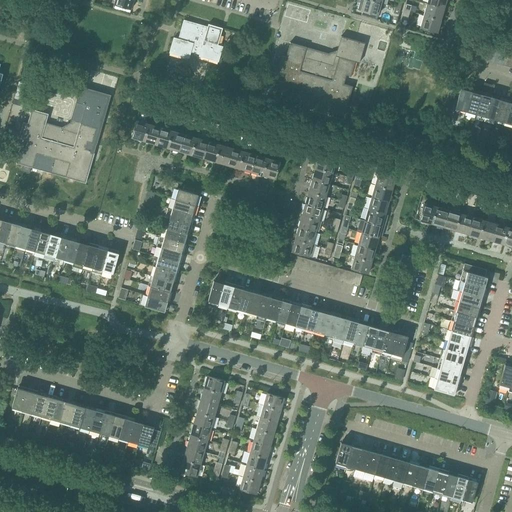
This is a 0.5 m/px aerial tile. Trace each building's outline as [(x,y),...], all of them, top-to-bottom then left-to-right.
[(133,0),(115,0),(114,4),(131,9),(133,0)] [(360,2),(358,9),(361,10),(363,11),(361,14),(377,19),(378,15),(381,3),(370,0),(363,0),(363,3),(360,2)] [(427,0),(427,3),(444,8),(446,0),(427,0)] [(427,3),(424,15),(441,20),(444,8),(427,3)] [(441,20),(424,15),(420,27),(437,32),(441,20)] [(223,28),(208,24),(208,26),(184,20),(179,38),(174,37),(169,53),(189,58),(191,52),(199,54),(199,56),(219,61),(223,46),(218,44),(223,28)] [(275,96),(291,101),(295,86),(313,92),(309,106),(344,116),(353,86),(344,83),(346,75),(351,76),(355,62),(359,63),(365,43),(341,36),(341,37),(336,55),(307,47),(290,42),(286,57),(282,55),(277,71),(287,73),(284,82),(279,81),(275,96)] [(470,56),(476,57),(479,46),(474,44),(470,56)] [(476,57),(481,59),(485,48),(479,46),(476,57)] [(481,59),(487,61),(490,49),(485,48),(481,59)] [(487,61),(493,62),(496,51),(490,49),(487,61)] [(493,62),(498,64),(501,52),(496,51),(493,62)] [(498,64),(504,65),(507,54),(501,52),(498,64)] [(14,98),(21,100),(26,84),(19,82),(14,98)] [(21,147),(16,163),(23,165),(22,171),(29,173),(31,167),(32,167),(53,173),(86,183),(97,144),(105,115),(111,94),(110,94),(82,86),(80,86),(76,102),(70,122),(69,125),(65,129),(62,128),(45,123),(48,114),(32,109),(28,123),(23,122),(19,137),(28,140),(26,149),(21,147)] [(455,108),(466,111),(472,91),(461,88),(455,108)] [(466,111),(475,114),(481,94),(472,91),(466,111)] [(475,114),(485,117),(491,97),(481,94),(475,114)] [(485,117),(495,119),(500,99),(491,97),(485,117)] [(495,119),(504,122),(510,102),(500,99),(495,119)] [(131,137),(144,141),(149,124),(136,120),(131,137)] [(144,141),(156,144),(161,127),(149,124),(144,141)] [(473,126),(470,136),(476,137),(479,128),(473,126)] [(156,144),(168,148),(172,130),(161,127),(156,144)] [(168,148),(179,151),(184,134),(172,130),(168,148)] [(179,151),(191,155),(196,137),(184,134),(179,151)] [(191,155),(203,158),(208,141),(196,137),(191,155)] [(203,158),(215,161),(220,144),(208,141),(203,158)] [(215,161),(227,165),(232,148),(220,144),(215,161)] [(227,165),(239,168),(244,151),(232,148),(227,165)] [(239,168),(251,172),(256,154),(244,151),(239,168)] [(251,172),(263,175),(268,158),(256,154),(251,172)] [(319,155),(316,167),(333,172),(336,160),(319,155)] [(268,158),(263,175),(275,179),(280,161),(268,158)] [(316,167),(312,179),(329,184),(333,172),(316,167)] [(379,172),(375,184),(392,189),(396,177),(379,172)] [(312,179),(309,191),(326,196),(329,184),(312,179)] [(178,188),(175,199),(195,204),(198,194),(193,193),(195,187),(184,184),(183,189),(178,188)] [(375,184),(372,196),(389,201),(392,189),(375,184)] [(309,191),(305,203),(323,208),(326,196),(309,191)] [(372,196),(368,208),(386,213),(389,201),(372,196)] [(175,199),(172,208),(192,214),(195,204),(175,199)] [(146,201),(144,207),(150,209),(152,203),(146,201)] [(305,203),(302,215),(319,220),(323,208),(305,203)] [(419,220),(432,223),(437,206),(424,203),(419,220)] [(432,223),(444,227),(449,210),(437,206),(432,223)] [(172,208),(170,218),(190,224),(192,214),(172,208)] [(368,208),(365,220),(385,226),(387,219),(384,218),(386,213),(368,208)] [(444,227),(455,230),(460,213),(449,210),(444,227)] [(455,230),(467,234),(472,216),(460,213),(455,230)] [(302,215),(298,227),(316,232),(319,220),(302,215)] [(467,234),(479,237),(484,220),(472,216),(467,234)] [(170,218),(167,228),(187,233),(190,224),(170,218)] [(361,219),(358,231),(361,232),(379,237),(380,232),(383,233),(385,226),(365,220),(361,219)] [(0,227),(0,240),(6,242),(12,222),(2,220),(0,227)] [(479,237),(491,241),(496,223),(484,220),(479,237)] [(6,242),(16,245),(22,225),(12,222),(6,242)] [(140,222),(137,229),(145,231),(147,224),(140,222)] [(491,241),(503,244),(508,227),(496,223),(491,241)] [(16,245),(25,248),(31,228),(22,225),(16,245)] [(298,227),(295,239),(312,244),(316,232),(298,227)] [(503,244),(511,246),(511,227),(508,227),(503,244)] [(25,248),(35,251),(41,231),(31,228),(25,248)] [(167,228),(164,237),(184,243),(187,233),(167,228)] [(34,254),(44,257),(50,233),(41,231),(35,251),(34,254)] [(361,232),(358,244),(375,249),(379,237),(361,232)] [(53,260),(54,256),(60,236),(50,233),(44,257),(53,260)] [(54,256),(64,259),(70,239),(60,236),(54,256)] [(164,237),(161,247),(181,253),(184,243),(164,237)] [(64,259),(74,262),(79,242),(70,239),(64,259)] [(312,244),(295,239),(291,251),(313,257),(316,245),(312,244)] [(72,266),(82,268),(89,244),(79,242),(74,262),(72,266)] [(82,268),(92,271),(99,247),(89,244),(82,268)] [(358,244),(355,256),(372,261),(375,249),(358,244)] [(154,255),(159,256),(179,262),(181,253),(161,247),(157,245),(154,255)] [(99,247),(92,271),(101,274),(102,270),(108,250),(99,247)] [(119,253),(108,250),(102,270),(113,273),(119,253)] [(292,267),(298,269),(301,257),(296,255),(292,267)] [(159,256),(156,266),(176,272),(179,262),(159,256)] [(372,261),(355,256),(351,268),(368,273),(372,261)] [(298,269),(304,270),(307,259),(301,257),(298,269)] [(304,270),(309,272),(313,260),(307,259),(304,270)] [(309,272),(315,273),(318,262),(313,260),(309,272)] [(315,273),(320,275),(324,264),(318,262),(315,273)] [(465,263),(460,280),(484,287),(487,277),(485,276),(487,269),(465,263)] [(320,275),(326,277),(329,265),(324,264),(320,275)] [(326,277),(331,278),(335,267),(329,265),(326,277)] [(156,266),(153,276),(173,281),(176,272),(156,266)] [(331,278),(337,280),(340,268),(335,267),(331,278)] [(337,280),(342,281),(346,270),(340,268),(337,280)] [(342,281),(348,283),(351,271),(346,270),(342,281)] [(348,283),(353,285),(357,273),(351,271),(348,283)] [(357,273),(353,285),(359,286),(362,275),(357,273)] [(438,274),(435,283),(443,285),(445,276),(438,274)] [(153,276),(150,285),(170,291),(173,281),(153,276)] [(208,300),(219,303),(224,283),(214,280),(208,300)] [(460,280),(457,290),(459,291),(482,297),(484,287),(460,280)] [(219,303),(228,306),(234,286),(224,283),(219,303)] [(150,285),(147,295),(168,301),(170,291),(150,285)] [(228,306),(238,309),(244,289),(234,286),(228,306)] [(128,289),(121,287),(119,294),(126,296),(128,289)] [(238,309),(247,311),(253,291),(244,289),(238,309)] [(247,311),(257,314),(263,294),(253,291),(247,311)] [(459,291),(457,300),(459,301),(479,307),(482,297),(459,291)] [(143,293),(140,304),(165,311),(168,301),(147,295),(143,293)] [(265,322),(267,317),(272,297),(263,294),(257,314),(256,319),(265,322)] [(267,317),(276,320),(282,300),(272,297),(267,317)] [(276,320),(286,323),(292,303),(282,300),(276,320)] [(459,301),(456,311),(476,316),(479,307),(459,301)] [(286,323),(295,325),(301,305),(292,303),(286,323)] [(295,325),(305,328),(311,308),(301,305),(295,325)] [(305,328),(315,331),(320,311),(311,308),(305,328)] [(315,331),(324,334),(330,314),(320,311),(315,331)] [(456,311),(453,320),(473,326),(476,316),(456,311)] [(324,334),(334,336),(340,316),(330,314),(324,334)] [(342,344),(344,339),(349,319),(340,316),(334,336),(333,341),(342,344)] [(344,339),(353,342),(359,322),(349,319),(344,339)] [(453,320),(450,330),(471,335),(473,326),(453,320)] [(353,342),(363,345),(369,325),(359,322),(353,342)] [(424,322),(421,332),(427,333),(429,324),(424,322)] [(363,345),(361,349),(371,352),(378,327),(369,325),(363,345)] [(371,352),(381,355),(388,330),(378,327),(371,352)] [(388,330),(381,355),(390,358),(397,333),(388,330)] [(450,330),(448,339),(468,345),(471,335),(450,330)] [(408,336),(407,336),(397,333),(390,358),(401,361),(401,360),(408,362),(412,345),(406,343),(406,341),(408,336)] [(448,339),(445,349),(465,355),(468,345),(448,339)] [(445,349),(442,359),(462,364),(465,355),(445,349)] [(442,359),(439,368),(459,374),(462,364),(442,359)] [(499,384),(510,387),(511,377),(511,365),(505,364),(499,384)] [(439,368),(437,378),(457,384),(459,374),(439,368)] [(404,372),(397,370),(395,377),(402,379),(404,372)] [(207,375),(204,387),(221,392),(225,380),(207,375)] [(457,384),(437,378),(434,388),(454,394),(457,384)] [(12,407),(22,410),(28,390),(18,387),(12,407)] [(204,387),(200,399),(218,404),(221,392),(204,387)] [(22,410),(32,413),(38,393),(28,390),(22,410)] [(267,392),(263,405),(281,410),(284,397),(267,392)] [(32,413),(42,416),(47,395),(38,393),(32,413)] [(8,395),(4,410),(10,412),(15,397),(8,395)] [(42,416),(51,418),(57,398),(47,395),(42,416)] [(487,397),(485,403),(492,405),(494,399),(487,397)] [(51,418),(61,421),(67,401),(57,398),(51,418)] [(200,399),(197,411),(214,416),(218,404),(200,399)] [(61,421),(71,424),(76,404),(67,401),(61,421)] [(71,424),(80,427),(86,406),(76,404),(71,424)] [(263,405),(260,416),(277,421),(281,410),(263,405)] [(89,433),(90,429),(96,409),(86,406),(80,427),(79,430),(89,433)] [(90,429),(99,432),(105,412),(96,409),(90,429)] [(197,411),(194,423),(211,428),(214,416),(197,411)] [(99,432),(109,435),(115,415),(105,412),(99,432)] [(109,435),(119,438),(124,418),(115,415),(109,435)] [(260,416),(257,428),(274,433),(277,421),(260,416)] [(119,438),(128,440),(134,420),(124,418),(119,438)] [(128,440),(138,443),(144,423),(134,420),(128,440)] [(144,423),(138,443),(148,446),(149,444),(156,447),(161,432),(153,429),(154,426),(144,423)] [(194,423),(190,435),(207,440),(211,428),(194,423)] [(257,428),(253,440),(270,445),(274,433),(257,428)] [(190,435),(187,447),(204,452),(207,440),(190,435)] [(253,440),(250,452),(267,457),(270,445),(253,440)] [(335,462),(346,465),(352,445),(341,442),(335,462)] [(346,465),(356,468),(361,448),(352,445),(346,465)] [(187,447),(183,459),(201,464),(204,452),(187,447)] [(356,468),(365,471),(371,451),(361,448),(356,468)] [(365,471),(375,473),(380,453),(371,451),(365,471)] [(250,452),(246,464),(264,469),(267,457),(250,452)] [(375,473),(384,476),(390,456),(380,453),(375,473)] [(384,476),(394,479),(400,459),(390,456),(384,476)] [(134,459),(132,465),(145,469),(147,462),(134,459)] [(201,464),(183,459),(180,471),(197,476),(201,464)] [(394,479),(404,482),(409,462),(400,459),(394,479)] [(404,482),(413,484),(419,464),(409,462),(404,482)] [(246,464),(243,476),(260,481),(264,469),(246,464)] [(413,484),(423,487),(429,467),(419,464),(413,484)] [(423,487),(432,490),(438,470),(429,467),(423,487)] [(432,490),(442,493),(448,473),(438,470),(432,490)] [(442,493),(452,496),(457,475),(448,473),(442,493)] [(467,478),(457,475),(452,496),(450,500),(460,503),(461,498),(467,478)] [(260,481),(243,476),(239,488),(257,493),(260,481)] [(478,481),(467,478),(461,498),(472,501),(476,502),(477,497),(473,495),(478,481)]
